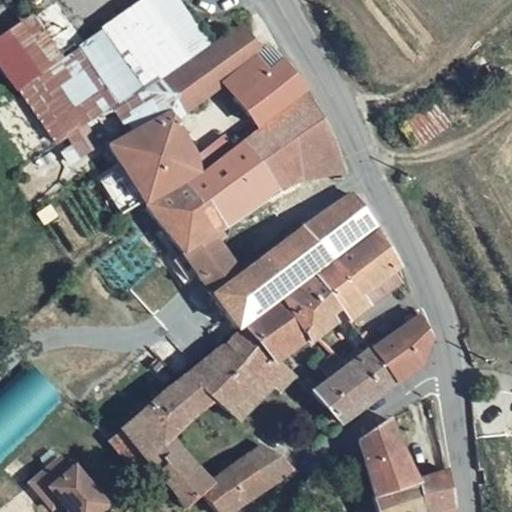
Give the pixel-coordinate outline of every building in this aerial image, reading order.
[(176,43),(189,63),(210,48),(178,0),(144,0),(78,42),(47,8),(7,43),(54,137),(81,123),(99,95),(112,85),(125,77),(176,43)] [(143,94),(160,125),(174,120),(225,82),(223,78),(263,47),(259,46),(244,26),(210,48),(189,63),(143,94)] [(176,43),(125,77),(139,97),(143,94),(189,63),(176,43)] [(304,92),(273,50),(263,47),(223,78),(225,82),(259,125),(304,92)] [(139,97),(125,77),(112,85),(125,106),(139,97)] [(110,116),(125,106),(112,85),(99,95),(110,116)] [(304,92),(259,125),(193,173),(145,208),(180,253),(208,234),(215,229),(283,182),(296,179),(285,150),(330,138),(304,92)] [(108,145),(145,208),(193,173),(186,158),(192,153),(174,120),(160,125),(143,94),(139,97),(125,106),(141,131),(108,145)] [(92,143),(81,123),(54,137),(67,158),(92,143)] [(296,179),(337,170),(330,138),(285,150),(296,179)] [(325,264),(375,229),(349,196),(300,228),(325,264)] [(277,300),(314,272),(325,264),(300,228),(234,273),(213,288),(225,315),(208,327),(217,345),(241,327),(277,300)] [(208,234),(180,253),(198,277),(210,291),(213,288),(234,273),(212,240),(219,235),(215,229),(208,234)] [(348,319),(351,318),(377,299),(370,284),(390,272),(396,267),(375,229),(325,264),(314,272),(339,308),(348,319)] [(309,345),(324,335),(318,325),(339,308),(314,272),(277,300),(303,335),(309,345)] [(303,335),(277,300),(241,327),(272,358),(303,335)] [(418,367),(431,338),(416,314),(371,347),(397,381),(418,367)] [(241,327),(217,345),(124,427),(143,454),(162,439),(210,400),(234,419),(262,392),(250,373),(264,362),(276,378),(284,367),(272,358),(241,327)] [(326,380),(350,416),(397,381),(371,347),(343,367),(326,380)] [(326,380),(343,367),(335,354),(316,367),(326,380)] [(250,373),(262,392),(276,378),(264,362),(250,373)] [(0,451),(58,393),(30,365),(0,394),(0,451)] [(283,389),(295,377),(284,367),(276,378),(283,389)] [(326,380),(311,390),(327,413),(337,427),(350,416),(326,380)] [(326,436),(337,427),(327,413),(316,420),(326,436)] [(400,450),(388,420),(355,440),(365,467),(374,494),(413,481),(400,450)] [(143,454),(124,427),(110,439),(144,481),(157,470),(143,454)] [(143,454),(157,470),(173,456),(162,439),(143,454)] [(242,458),(265,486),(288,468),(261,446),(242,458)] [(58,455),(28,481),(41,496),(50,488),(60,500),(70,511),(97,511),(107,503),(74,465),(70,468),(58,455)] [(242,458),(201,483),(173,456),(157,470),(169,486),(184,505),(204,492),(218,511),(225,511),(265,486),(242,458)] [(413,481),(374,494),(372,495),(377,511),(428,511),(435,510),(435,511),(453,511),(447,470),(441,472),(413,481)] [(50,488),(41,496),(52,508),(60,500),(50,488)]
